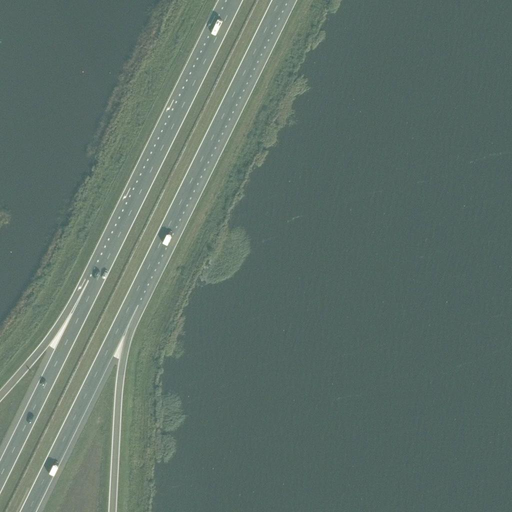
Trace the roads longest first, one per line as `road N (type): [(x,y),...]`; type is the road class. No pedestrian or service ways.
road 1 (motorway): [(131,302),(280,0)]
road 2 (motorway): [(235,0),(95,284)]
road 3 (motorway): [(29,511),(131,302)]
road 4 (motorway): [(95,284),(0,474)]
road 5 (motorway): [(112,511),(131,302)]
road 6 (motorway): [(95,284),(0,394)]
